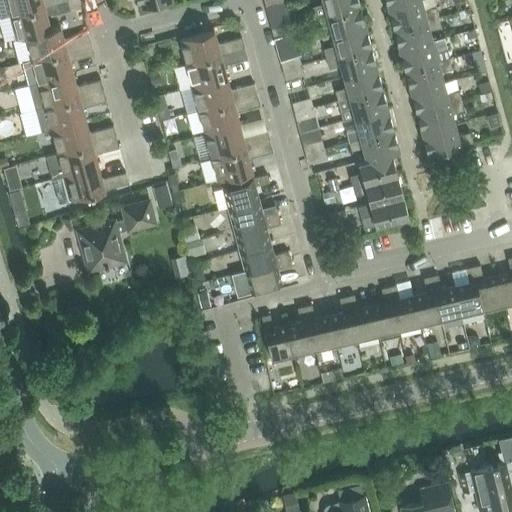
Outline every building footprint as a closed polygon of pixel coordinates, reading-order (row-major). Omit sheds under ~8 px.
[(0,0),(0,17),(10,15),(64,0),(0,0)] [(26,37),(25,36),(51,29),(50,28),(47,17),(71,10),(68,0),(64,0),(10,15),(16,40),(26,37)] [(312,6),(315,16),(360,4),(358,0),(322,0),(324,3),(312,6)] [(424,9),(421,0),(416,0),(388,8),(393,28),(438,16),(436,6),(424,9)] [(329,23),(332,34),(365,25),(360,4),(315,16),(318,27),(329,23)] [(468,9),(458,11),(460,19),(470,16),(468,9)] [(288,12),(268,17),(271,28),(291,23),(288,12)] [(393,28),(399,49),(432,40),(430,30),(441,26),(438,16),(393,28)] [(505,21),(496,23),(499,34),(508,32),(505,21)] [(91,43),(88,32),(64,39),(60,25),(50,28),(51,29),(25,36),(26,37),(32,59),(91,43)] [(335,45),(318,50),(320,60),(326,58),(371,46),(365,25),(332,34),(335,45)] [(179,39),(186,63),(244,47),(241,36),(217,43),(214,29),(179,39)] [(474,30),(466,32),(468,38),(476,36),(474,30)] [(399,49),(405,70),(450,58),(447,48),(435,51),(432,40),(399,49)] [(22,62),(29,85),(38,82),(73,73),(70,61),(94,54),(91,43),(32,59),(22,62)] [(341,65),(343,76),(377,67),(371,46),(326,58),(329,68),(341,65)] [(186,63),(192,86),(227,77),(223,65),(247,58),(244,47),(186,63)] [(480,49),(471,52),(475,67),(484,65),(480,49)] [(452,68),(450,58),(405,70),(410,91),(444,82),(441,71),(452,68)] [(302,65),(283,70),(285,79),(305,74),(302,65)] [(335,90),(338,100),(382,88),(377,67),(343,76),(346,86),(335,90)] [(149,74),(148,74),(151,83),(151,84),(161,81),(159,71),(149,74)] [(103,90),(100,79),(76,85),(73,73),(38,82),(44,106),(103,90)] [(192,86),(198,109),(257,94),(254,83),(230,89),(227,77),(192,86)] [(487,81),(479,84),(481,92),(490,90),(487,81)] [(410,91),(416,112),(461,100),(458,90),(447,93),(444,82),(410,91)] [(314,85),(296,89),(301,108),(330,100),(328,91),(316,94),(314,85)] [(352,107),(355,117),(388,108),(382,88),(338,100),(340,110),(352,107)] [(51,129),(86,120),(82,107),(106,101),(103,90),(44,106),(35,108),(42,131),(51,129)] [(198,109),(205,133),(239,123),(236,111),(260,105),(257,94),(198,109)] [(464,110),(461,100),(416,112),(422,133),(455,124),(452,113),(464,110)] [(193,105),(172,111),(175,122),(196,117),(193,105)] [(313,106),(294,111),(296,120),(316,115),(313,106)] [(247,110),(249,122),(269,118),(267,107),(247,110)] [(346,131),(349,141),(394,129),(388,108),(355,117),(358,128),(346,131)] [(345,110),(304,119),(307,132),(348,123),(345,110)] [(497,112),(487,115),(490,126),(500,123),(497,112)] [(51,129),(57,152),(116,137),(113,126),(89,132),(86,120),(51,129)] [(211,156),(270,140),(267,129),(243,136),(239,123),(205,133),(211,156)] [(458,134),(455,124),(422,133),(427,154),(473,142),(470,131),(458,134)] [(392,153),(399,151),(394,129),(349,141),(351,151),(363,148),(366,158),(366,159),(392,152),(392,153)] [(57,152),(63,176),(98,166),(95,154),(119,148),(116,137),(57,152)] [(322,138),(303,144),(305,153),(324,148),(322,138)] [(270,140),(211,156),(218,180),(252,171),(249,158),(273,151),(270,140)] [(176,148),(169,150),(171,157),(173,166),(181,164),(176,148)] [(350,175),(352,185),(397,173),(392,153),(392,152),(366,159),(366,158),(358,161),(361,172),(350,175)] [(6,156),(0,157),(0,165),(0,167),(9,165),(6,156)] [(98,166),(63,176),(70,200),(105,191),(104,190),(128,183),(125,172),(101,179),(98,166)] [(222,185),(228,207),(259,199),(255,185),(269,181),(267,173),(222,185)] [(367,192),(369,203),(403,194),(397,173),(352,185),(355,195),(367,192)] [(336,177),(328,179),(330,190),(338,188),(336,177)] [(8,183),(10,189),(22,186),(21,179),(8,183)] [(167,183),(153,187),(159,207),(172,203),(167,183)] [(183,191),(173,194),(176,204),(186,201),(183,191)] [(332,191),(323,193),(325,203),(335,201),(332,191)] [(358,206),(361,217),(364,227),(409,215),(403,194),(369,203),(358,206)] [(113,221),(78,231),(89,269),(124,260),(116,233),(128,229),(128,230),(155,223),(149,199),(122,207),(125,219),(113,222),(113,221)] [(228,207),(233,228),(278,216),(276,209),(262,213),(259,199),(228,207)] [(340,211),(329,214),(330,218),(334,230),(344,228),(340,211)] [(20,213),(15,215),(18,225),(29,222),(27,215),(20,213)] [(233,228),(239,249),(270,241),(266,227),(280,223),(278,216),(233,228)] [(193,226),(183,229),(187,241),(197,238),(193,226)] [(198,240),(185,244),(189,257),(202,253),(198,240)] [(239,249),(244,270),(290,258),(288,251),(273,254),(270,241),(239,249)] [(185,255),(172,258),(177,276),(189,273),(185,255)] [(497,275),(504,307),(511,304),(511,256),(508,258),(511,272),(497,275)] [(291,265),(290,258),(244,270),(250,292),(281,283),(277,269),(291,265)] [(200,263),(192,266),(196,282),(205,279),(200,263)] [(504,307),(497,275),(483,279),(480,264),(473,266),(483,312),(504,307)] [(455,285),(462,316),(483,312),(473,266),(466,268),(469,282),(455,285)] [(462,316),(455,285),(441,289),(438,274),(431,276),(441,321),(462,316)] [(441,321),(431,276),(424,278),(427,292),(413,295),(420,326),(441,321)] [(420,326),(413,295),(399,298),(396,284),(389,286),(399,331),(420,326)] [(399,331),(389,286),(382,288),(385,302),(371,305),(378,336),(399,331)] [(207,290),(198,292),(202,308),(211,306),(207,290)] [(347,296),(357,341),(378,336),(371,305),(357,308),(354,294),(347,296)] [(357,341),(347,296),(339,297),(343,312),(329,315),(336,346),(357,341)] [(336,346),(329,315),(315,318),(312,304),(305,306),(315,351),(336,346)] [(287,325),(294,356),(315,351),(305,306),(297,307),(301,321),(287,325)] [(294,356),(287,325),(273,328),(270,314),(261,316),(272,361),(294,356)] [(473,334),(467,336),(470,345),(480,343),(478,338),(473,334)] [(401,354),(390,356),(392,364),(403,362),(401,354)] [(414,354),(406,355),(407,362),(415,360),(414,354)] [(341,368),(320,373),(322,382),(343,377),(341,368)] [(460,447),(451,449),(453,457),(462,455),(460,447)] [(470,470),(459,473),(463,492),(475,490),(480,511),(491,511),(511,507),(511,490),(510,484),(511,483),(511,460),(504,462),(470,470)] [(449,511),(454,511),(447,482),(420,488),(424,501),(401,507),(401,511),(449,511)] [(295,491),(283,494),(286,511),(290,511),(299,510),(295,491)] [(323,511),(367,511),(364,496),(340,501),(338,501),(329,503),(327,505),(325,508),(323,511)]
